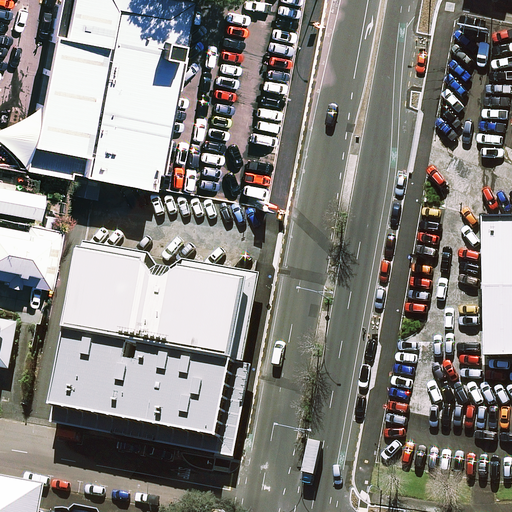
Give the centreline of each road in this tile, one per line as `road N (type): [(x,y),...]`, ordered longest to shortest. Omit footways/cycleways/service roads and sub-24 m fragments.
road 1 (secondary): [(399,0),(311,511)]
road 2 (secondary): [(269,497),(358,0)]
road 3 (residential): [(269,497),(0,448)]
